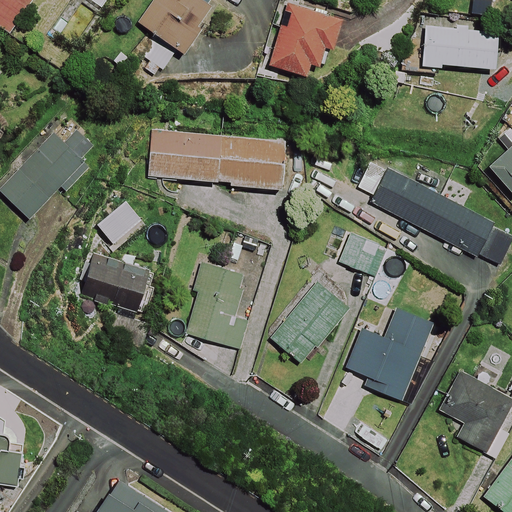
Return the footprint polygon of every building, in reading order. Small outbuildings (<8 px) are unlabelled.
[(106,0),(85,0),(99,10),(106,0)] [(155,0),(139,23),(185,54),(205,24),(202,22),(213,7),(202,0),(155,0)] [(345,23),(289,5),(269,65),(307,77),(311,64),(319,66),(326,47),(336,51),(345,23)] [(499,31),(425,26),(423,65),(497,69),(499,31)] [(387,71),(371,71),(371,88),(387,88),(387,71)] [(97,148),(77,130),(64,144),(54,134),(0,191),(30,219),(97,148)] [(287,143),(152,131),(148,176),(283,188),(287,143)] [(372,203),(438,238),(434,245),(452,254),(456,247),(498,269),(511,240),(511,234),(371,161),(357,188),(375,197),(372,203)] [(385,249),(348,234),(337,261),(374,276),(385,249)] [(148,274),(94,259),(84,296),(139,310),(148,274)] [(244,276),(205,266),(187,335),(240,348),(247,321),(233,318),(244,276)] [(350,304),(320,280),(272,340),(302,364),(350,304)] [(435,325),(396,309),(384,338),(363,329),(347,368),(368,377),(365,385),(402,401),(435,325)] [(145,324),(110,318),(105,344),(140,350),(145,324)] [(511,405),(511,401),(493,390),(511,357),(492,345),(472,378),(463,372),(441,410),(464,423),(457,435),(485,452),(511,405)] [(0,483),(16,486),(21,452),(10,451),(12,437),(0,434),(0,483)] [(511,511),(511,457),(484,496),(506,511),(511,511)] [(150,494),(123,476),(98,511),(176,511),(171,508),(150,494)]
